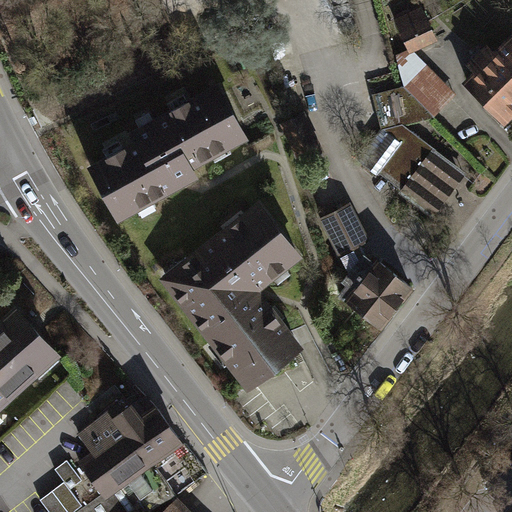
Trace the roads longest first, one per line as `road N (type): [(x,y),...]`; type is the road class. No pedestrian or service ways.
road 1 (tertiary): [(10,172),(271,504)]
road 2 (residential): [(511,203),(349,424),(271,504)]
